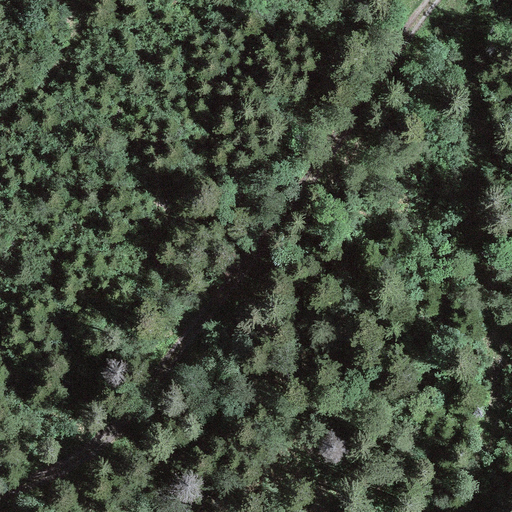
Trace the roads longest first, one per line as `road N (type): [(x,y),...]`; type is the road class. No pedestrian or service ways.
road 1 (track): [(0,498),(56,475),(113,434),(320,168),(418,24)]
road 2 (track): [(418,24),(469,131),(511,275)]
road 3 (track): [(511,314),(509,352),(462,511)]
